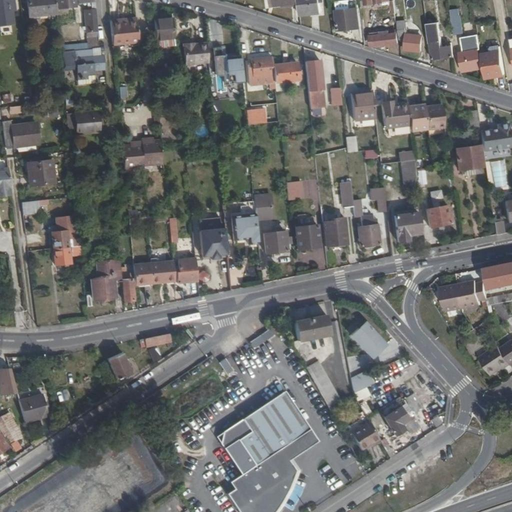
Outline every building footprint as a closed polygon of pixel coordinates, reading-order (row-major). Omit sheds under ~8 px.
[(0,0),(0,22),(12,21),(11,9),(15,9),(13,0),(0,0)] [(27,0),(29,15),(57,13),(56,7),(75,5),(75,1),(84,1),(84,4),(92,4),(92,9),(85,9),(88,44),(60,47),(60,51),(62,70),(76,69),(77,79),(82,79),(82,84),(95,83),(95,70),(104,70),(103,55),(75,57),(75,50),(98,47),(93,0),(27,0)] [(331,0),(278,0),(279,7),(290,5),(305,4),(305,9),(306,14),(329,12),(328,4),(332,4),(331,0)] [(367,28),(365,8),(357,9),(356,3),(343,4),(344,10),(342,10),(345,30),(367,28)] [(400,42),(400,39),(407,38),(406,48),(421,51),(423,35),(412,33),(412,27),(398,29),(396,12),(393,13),(394,21),(392,21),(394,33),(373,36),(373,45),(400,42)] [(128,15),(118,16),(120,40),(147,38),(145,17),(129,19),(128,15)] [(461,16),(452,17),(455,34),(463,32),(461,16)] [(166,49),(183,48),(180,20),(163,21),(166,49)] [(441,21),(428,23),(431,43),(432,43),(434,59),(454,55),(453,45),(445,46),(441,21)] [(192,66),(216,63),(214,44),(201,46),(201,44),(190,44),(192,66)] [(241,83),(250,82),(247,55),(232,56),(232,54),(229,54),(228,46),(220,47),(223,74),(230,73),(231,81),(234,81),(241,80),(241,83)] [(482,67),(479,46),(477,46),(477,49),(461,51),(463,71),(482,67)] [(491,52),(481,53),(485,77),(504,74),(500,46),(491,47),(491,52)] [(275,83),(282,82),(282,83),(306,80),(304,64),(280,66),(279,57),(258,60),(258,64),(254,64),(255,72),(259,72),(259,77),(274,76),(275,83)] [(313,77),(316,110),(326,109),(325,90),(327,90),(329,90),(326,62),(317,62),(318,76),(313,77)] [(71,71),(62,73),(65,82),(73,80),(71,71)] [(341,87),(329,88),(330,106),(341,105),(341,87)] [(360,118),(381,116),(378,91),(365,93),(365,91),(357,92),(360,118)] [(11,93),(2,95),(4,103),(13,101),(11,93)] [(78,94),(73,94),(74,105),(82,105),(82,101),(78,101),(78,94)] [(391,128),(416,125),(416,130),(450,126),(447,102),(430,104),(430,102),(413,104),(413,105),(395,107),(395,104),(389,104),(391,128)] [(19,106),(11,107),(12,122),(20,121),(19,106)] [(253,110),(255,126),(264,125),(262,109),(253,110)] [(475,131),(485,129),(482,111),(472,112),(475,131)] [(107,112),(75,115),(77,136),(109,133),(108,126),(113,125),(111,114),(107,114),(107,112)] [(495,127),(485,129),(488,149),(511,145),(511,121),(504,122),(502,125),(502,126),(502,127),(495,128),(495,127)] [(46,124),(12,129),(15,148),(48,144),(46,124)] [(131,146),(123,146),(123,149),(125,167),(145,165),(144,163),(164,161),(163,148),(162,140),(154,141),(151,141),(151,139),(142,139),(142,142),(135,142),(135,145),(131,146)] [(353,149),(354,155),(365,154),(363,139),(352,140),(353,149)] [(461,150),(465,170),(486,167),(488,167),(485,146),(461,150)] [(366,159),(378,157),(377,149),(365,151),(366,159)] [(61,160),(37,163),(38,176),(41,176),(42,186),(64,183),(61,160)] [(409,190),(424,188),(421,169),(420,160),(405,162),(409,190)] [(8,195),(21,194),(17,166),(0,168),(0,190),(2,190),(8,190),(8,195)] [(486,167),(465,170),(465,177),(487,174),(486,167)] [(431,168),(423,169),(425,184),(433,184),(431,168)] [(308,183),(292,184),(294,202),(310,200),(308,183)] [(351,209),(360,208),(361,218),(367,217),(365,202),(360,203),(357,183),(348,184),(351,209)] [(238,186),(229,186),(230,203),(240,203),(238,186)] [(448,200),(447,190),(436,192),(439,208),(432,209),(435,227),(456,223),(453,205),(445,206),(444,200),(448,200)] [(384,213),(392,212),(391,199),(382,200),(384,213)] [(32,215),(51,212),(49,200),(31,202),(32,215)] [(279,207),(264,208),(266,224),(281,223),(279,207)] [(423,213),(400,216),(403,242),(414,240),(413,235),(425,232),(423,213)] [(256,244),(267,243),(264,214),(240,216),(242,240),(253,239),(252,236),(256,236),(256,239),(256,244)] [(177,215),(137,219),(138,226),(177,222),(177,218),(177,215)] [(364,227),(367,247),(385,245),(382,215),(367,217),(368,227),(364,227)] [(184,217),(177,218),(177,222),(179,243),(186,242),(184,217)] [(80,255),(90,254),(89,246),(86,223),(80,223),(80,218),(64,219),(66,231),(61,232),(64,265),(78,263),(77,247),(80,247),(80,255)] [(353,243),(351,218),(339,219),(339,221),(330,222),(333,246),(353,243)] [(507,221),(499,222),(501,235),(509,233),(507,221)] [(323,225),(302,228),(304,249),(325,247),(323,225)] [(227,254),(235,253),(233,228),(207,230),(210,256),(219,255),(227,254)] [(292,232),(271,234),(273,253),(294,251),(292,232)] [(206,281),(204,259),(187,260),(187,271),(185,271),(186,282),(206,281)] [(122,281),(130,281),(128,260),(111,261),(112,277),(100,278),(102,300),(124,298),(122,281)] [(511,262),(490,267),(495,286),(511,282),(511,262)] [(181,263),(142,267),(143,283),(183,280),(181,263)] [(140,279),(131,280),(133,300),(142,299),(140,279)] [(485,301),(492,300),(493,305),(501,303),(511,319),(511,303),(510,301),(511,300),(511,294),(492,298),(489,282),(482,283),(474,284),(474,281),(453,284),(454,288),(447,289),(449,305),(452,310),(485,305),(485,301)] [(333,314),(301,320),(305,339),(336,333),(333,314)] [(392,342),(372,320),(357,334),(378,356),(392,342)] [(251,349),(276,337),(272,329),(247,341),(251,349)] [(169,347),(173,346),(170,333),(139,340),(140,342),(145,341),(146,347),(168,342),(169,347)] [(503,342),(484,354),(495,372),(507,365),(508,366),(511,364),(511,339),(505,344),(503,342)] [(153,363),(162,359),(157,346),(148,350),(153,363)] [(122,353),(107,359),(116,380),(131,374),(122,353)] [(219,363),(227,375),(233,371),(226,359),(219,363)] [(325,359),(312,366),(335,407),(349,401),(325,359)] [(375,369),(357,378),(360,392),(382,383),(376,371),(375,369)] [(228,493),(240,511),(275,511),(276,511),(284,500),(288,494),(293,486),(296,480),(298,475),(302,467),(295,457),(320,441),(286,390),(244,420),(251,430),(238,439),(256,464),(242,473),(231,481),(236,488),(228,493)] [(420,396),(427,406),(435,400),(428,391),(420,396)] [(45,392),(20,400),(27,421),(51,414),(45,392)] [(413,401),(389,415),(400,433),(409,427),(406,421),(412,417),(409,412),(417,407),(413,401)] [(10,412),(2,416),(14,440),(22,435),(10,412)] [(365,448),(384,437),(370,412),(363,416),(364,418),(353,425),(365,448)] [(441,422),(449,417),(449,416),(446,413),(439,418),(441,422)] [(0,421),(0,425),(9,443),(14,440),(2,416),(0,416),(2,421),(0,421)] [(251,430),(244,420),(223,433),(222,443),(242,473),(256,464),(238,439),(251,430)] [(15,452),(21,449),(18,441),(11,444),(15,452)]
